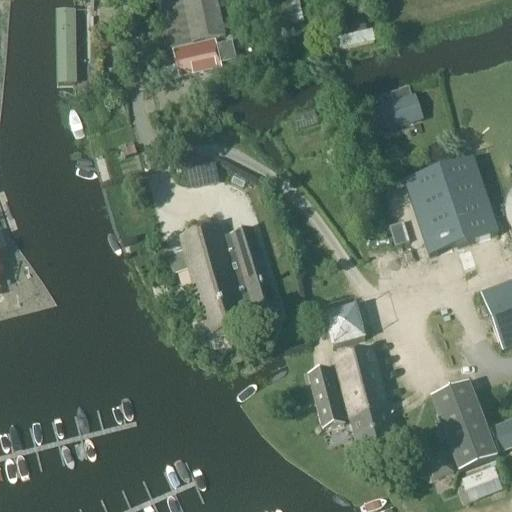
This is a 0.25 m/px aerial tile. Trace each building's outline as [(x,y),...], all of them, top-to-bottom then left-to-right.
[(225,38),(216,0),(166,0),(155,3),(166,51),(225,38)] [(310,24),(303,0),(289,0),(296,28),(310,24)] [(78,20),(58,20),(58,92),(78,92),(78,20)] [(377,44),(374,30),(335,40),(339,54),(377,44)] [(216,42),(173,51),(178,75),(221,66),(216,42)] [(387,135),(423,124),(415,99),(411,100),(408,91),(391,97),(394,106),(379,111),(368,114),(375,135),(386,132),(387,135)] [(473,162),(404,185),(404,186),(429,261),(498,238),(474,164),(473,162)] [(503,217),(494,221),(502,243),(511,240),(503,217)] [(395,249),(409,244),(403,225),(389,230),(395,249)] [(256,320),(277,314),(251,234),(231,240),(231,242),(223,245),(218,230),(179,242),(209,340),(247,328),(241,308),(251,305),(256,320)] [(511,283),(480,296),(502,353),(511,349),(511,283)] [(0,332),(35,323),(43,317),(42,311),(38,309),(33,309),(0,317),(0,332)] [(360,463),(396,453),(370,353),(333,363),(360,463)] [(308,379),(323,433),(344,427),(330,373),(308,379)] [(430,400),(459,475),(498,461),(470,385),(430,400)] [(511,423),(490,432),(499,457),(511,451),(511,423)] [(432,480),(451,474),(445,456),(427,461),(432,480)] [(466,494),(498,482),(494,471),(461,483),(466,494)]
